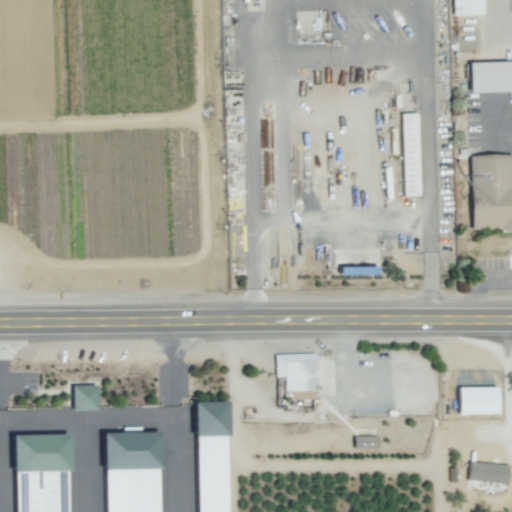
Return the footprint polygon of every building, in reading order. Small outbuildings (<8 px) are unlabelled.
[(483,0),(484,18),(452,19),(451,0),(483,0)] [(470,66),(511,64),(511,94),(471,96),(470,66)] [(401,196),(418,196),(416,113),(399,114),(401,196)] [(470,159),(511,157),(511,231),(473,233),(473,230),(470,159)] [(313,353),(273,354),(273,377),(282,377),(283,391),(292,391),(293,400),(315,399),(313,353)] [(70,411),(95,410),(94,385),(70,385),(70,411)] [(495,387),(456,387),(456,414),(496,414),(495,387)] [(195,511),(226,511),(225,401),(193,402),(195,511)] [(156,511),(155,432),(102,433),(103,511),(156,511)] [(65,511),(66,434),(13,434),(13,511),(65,511)] [(376,448),(376,436),(351,436),(352,449),(376,448)] [(465,482),(505,483),(506,464),(466,463),(465,482)]
